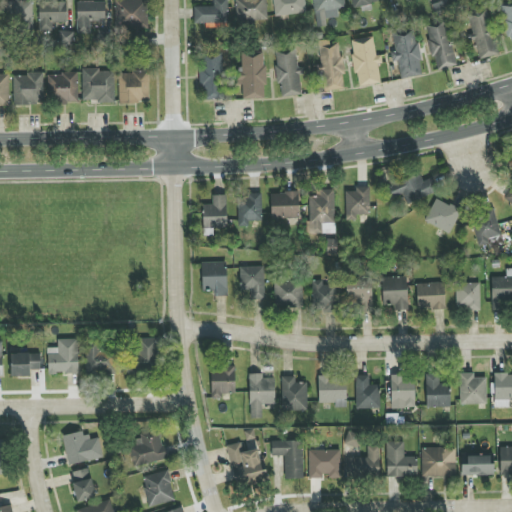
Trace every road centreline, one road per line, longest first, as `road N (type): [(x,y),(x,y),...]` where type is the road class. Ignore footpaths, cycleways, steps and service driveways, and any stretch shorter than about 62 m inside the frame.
road 1 (secondary): [(0,172),(263,166),(358,155),(511,118)]
road 2 (residential): [(170,0),(178,331),(219,511)]
road 3 (secondary): [(511,87),(301,131),(0,140)]
road 4 (residential): [(178,331),(350,346),(511,342)]
road 5 (residential): [(302,511),(511,507)]
road 6 (residential): [(0,409),(190,405)]
